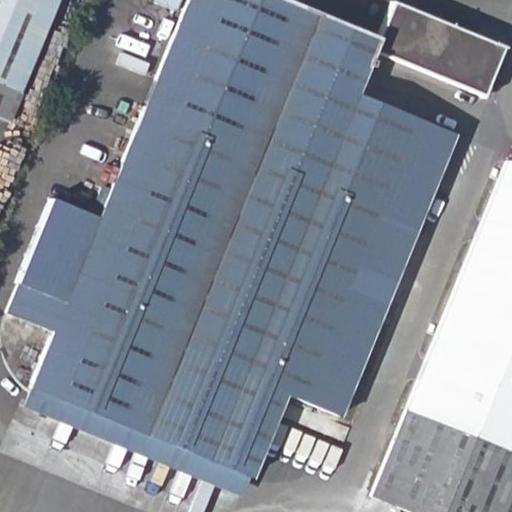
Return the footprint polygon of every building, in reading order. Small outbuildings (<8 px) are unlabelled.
[(0,0),(0,119),(7,123),(58,0),(0,0)] [(33,386),(218,462),(286,295),(367,98),(356,93),(373,52),(385,57),(405,6),(392,1),(378,37),(287,0),(188,0),(179,23),(101,216),(51,196),(15,285),(3,313),(54,334),(33,386)] [(173,0),(166,19),(179,23),(188,0),(173,0)] [(503,49),(405,6),(385,57),(483,96),(503,49)] [(454,134),(367,98),(286,295),(218,462),(248,475),(282,394),(311,405),(334,347),(306,336),(327,284),(383,306),(454,134)] [(370,496),(409,511),(511,511),(511,163),(507,162),(370,496)]
